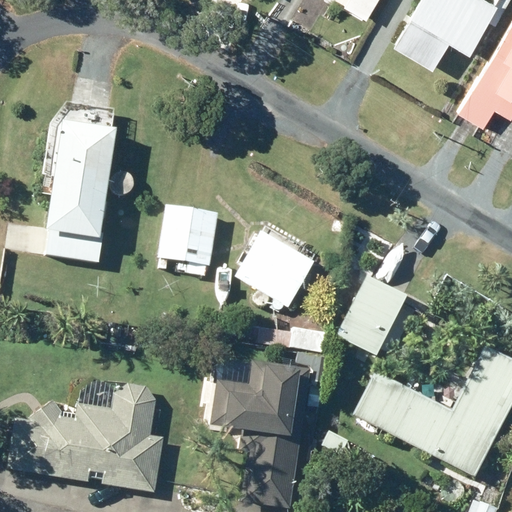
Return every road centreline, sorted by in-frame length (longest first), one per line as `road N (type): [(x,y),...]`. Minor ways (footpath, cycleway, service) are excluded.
road 1 (residential): [(132,23),(511,236)]
road 2 (residential): [(0,50),(27,31),(82,19),(132,23)]
